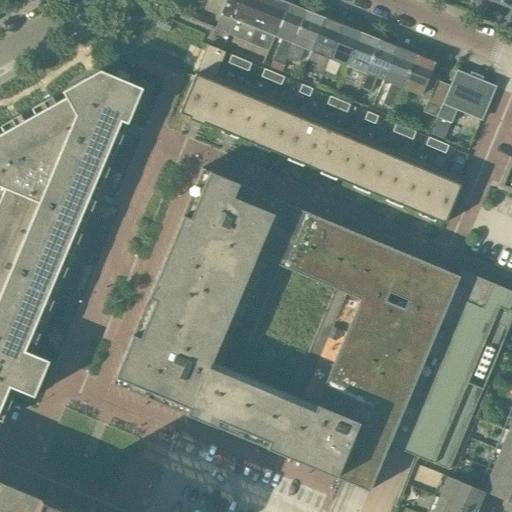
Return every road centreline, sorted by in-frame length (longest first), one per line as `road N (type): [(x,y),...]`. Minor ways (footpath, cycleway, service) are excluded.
road 1 (residential): [(511,233),(466,214),(511,100)]
road 2 (residential): [(511,54),(380,0)]
